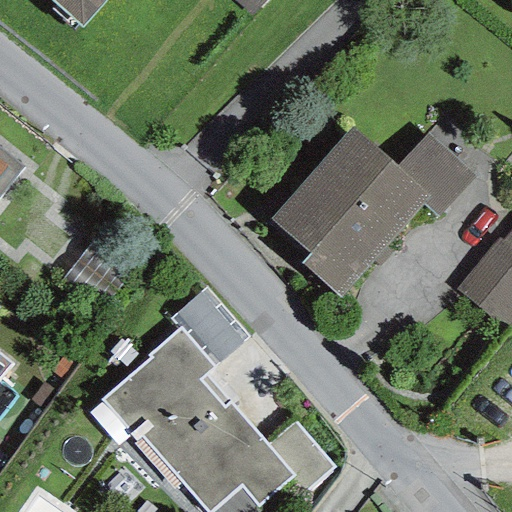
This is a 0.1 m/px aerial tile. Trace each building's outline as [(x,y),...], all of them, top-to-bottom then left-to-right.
[(22,0),(81,51),(125,0),(22,0)] [(0,200),(38,150),(0,122),(0,200)] [(443,214),(347,134),(254,246),(350,326),(443,214)] [(511,223),(463,277),(504,314),(511,305),(511,223)] [(244,511),(315,450),(184,302),(106,371),(231,511),(244,511)] [(0,312),(0,338),(13,323),(0,312)]
